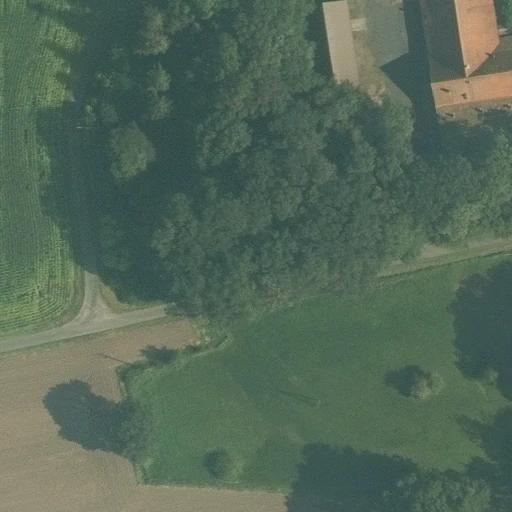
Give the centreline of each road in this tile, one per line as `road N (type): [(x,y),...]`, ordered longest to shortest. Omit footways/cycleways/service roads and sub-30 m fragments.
road 1 (unclassified): [(0,341),(511,232)]
road 2 (unknown): [(356,131),(380,260)]
